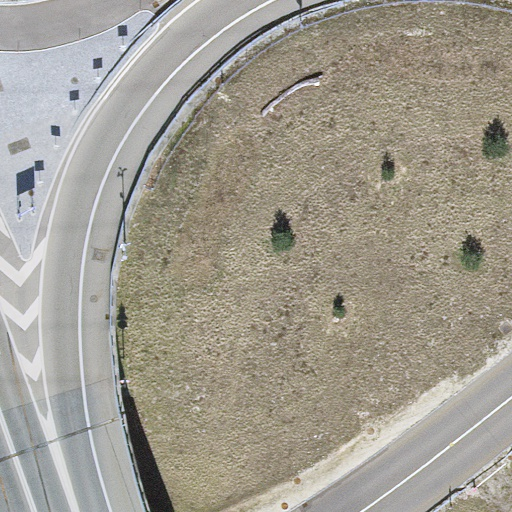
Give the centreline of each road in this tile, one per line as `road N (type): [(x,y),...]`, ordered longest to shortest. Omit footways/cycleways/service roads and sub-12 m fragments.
road 1 (trunk): [(86,511),(63,325),(78,205),(127,102),(186,37),(238,0)]
road 2 (tertiary): [(361,511),(511,396)]
